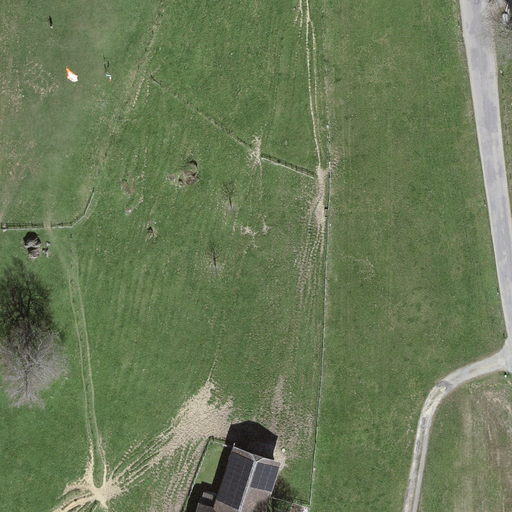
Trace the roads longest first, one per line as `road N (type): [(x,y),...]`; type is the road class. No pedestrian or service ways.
road 1 (unclassified): [(474,0),(511,276)]
road 2 (track): [(410,511),(431,403),(458,378),(511,358)]
